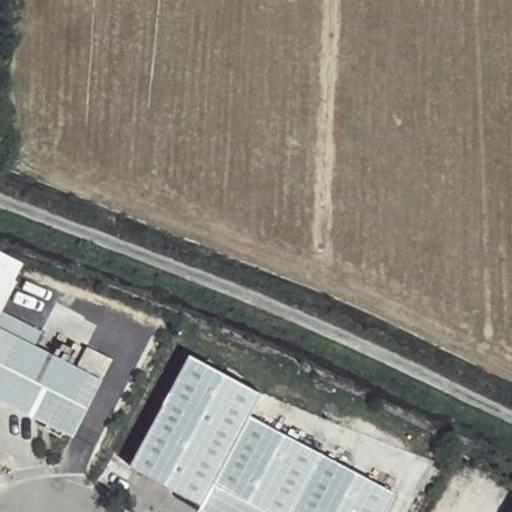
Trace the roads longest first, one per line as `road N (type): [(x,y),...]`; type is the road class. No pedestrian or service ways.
road 1 (track): [(0,166),(511,379)]
road 2 (residential): [(0,205),(511,416)]
road 3 (track): [(328,0),(319,302)]
